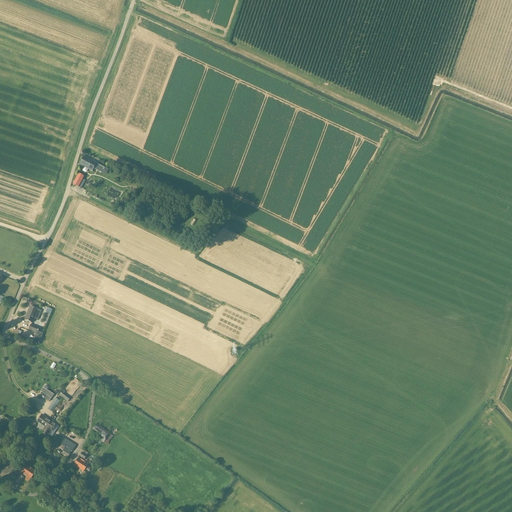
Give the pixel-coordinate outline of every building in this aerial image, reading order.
[(80,165),(92,171),(97,163),(84,156),(80,165)] [(79,173),(73,184),(78,187),(84,176),(79,173)] [(25,320),(33,323),(34,318),(38,320),(41,311),(30,306),(25,320)] [(29,330),(36,333),(32,341),(38,344),(43,333),(39,332),(40,328),(31,324),(29,330)] [(73,377),(66,389),(67,390),(68,389),(75,393),(82,381),(73,377)] [(39,396),(49,401),(53,394),(46,390),(47,387),(44,385),(40,391),(41,392),(39,396)] [(51,421),(47,419),(52,412),(45,407),(41,413),(42,414),(37,422),(45,427),(43,430),(45,432),(44,434),(48,437),(49,435),(52,436),(58,426),(51,421)] [(11,422),(5,418),(1,424),(7,428),(11,422)] [(98,439),(104,443),(111,434),(97,424),(91,433),(98,438),(98,439)] [(61,445),(65,448),(62,452),(69,456),(72,452),(76,445),(66,438),(61,445)] [(73,465),(84,472),(89,464),(78,458),(73,465)] [(16,472),(14,465),(2,468),(0,468),(0,476),(14,473),(16,472)] [(21,473),(30,480),(36,471),(27,465),(21,473)] [(15,481),(20,484),(24,478),(20,475),(15,481)] [(102,511),(104,508),(97,503),(94,508),(100,511),(102,511)]
